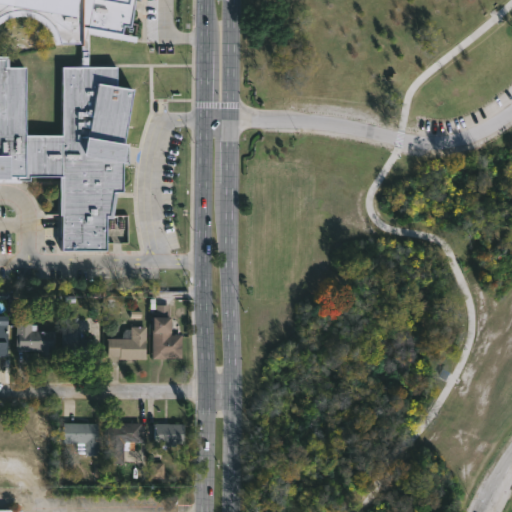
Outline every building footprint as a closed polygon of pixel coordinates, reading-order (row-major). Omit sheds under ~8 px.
[(0,0),(137,0),(137,1),(134,0),(129,27),(122,26),(120,34),(134,37),(133,43),(85,34),(85,67),(114,68),(114,87),(132,90),(123,144),(127,145),(123,164),(121,164),(120,193),(115,193),(110,219),(105,219),(105,249),(107,249),(107,251),(62,251),(62,249),(60,249),(60,216),(57,216),(58,177),(27,177),(27,181),(16,181),(16,178),(10,177),(10,181),(0,180),(0,57),(7,57),(7,68),(24,68),(25,136),(60,136),(59,67),(78,67),(78,45),(52,45),(48,34),(41,25),(31,19),(15,16),(4,19),(0,21),(0,0)] [(168,304),(168,316),(171,316),(171,334),(181,335),(181,357),(151,358),(152,327),(153,327),(153,316),(155,316),(155,304),(168,304)] [(79,319),(79,330),(83,331),(83,334),(79,334),(79,339),(96,339),(96,359),(62,359),(62,317),(79,317),(79,319)] [(56,331),(55,360),(41,359),(41,351),(16,350),(17,320),(32,321),(32,325),(37,325),(37,331),(56,331)] [(0,359),(8,359),(8,322),(0,321),(0,359)] [(146,326),(145,360),(117,359),(117,356),(106,356),(106,338),(131,338),(131,326),(146,326)] [(100,423),(99,456),(86,456),(86,454),(78,454),(78,444),(65,444),(65,423),(100,423)] [(119,464),(119,468),(109,468),(109,464),(107,464),(107,427),(117,427),(117,424),(142,423),(142,443),(135,443),(135,451),(124,451),(124,464),(119,464)] [(186,445),(155,445),(155,424),(186,425),(186,445)]
